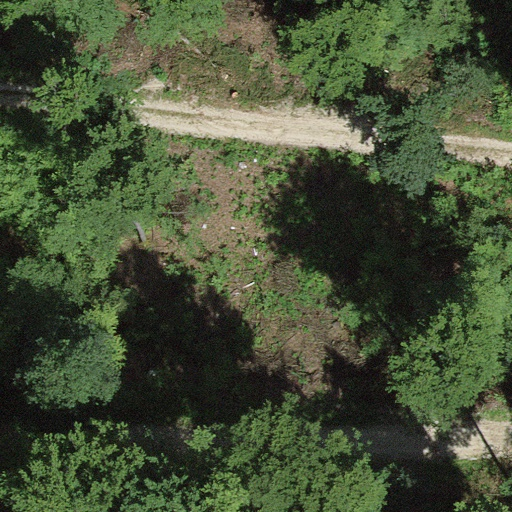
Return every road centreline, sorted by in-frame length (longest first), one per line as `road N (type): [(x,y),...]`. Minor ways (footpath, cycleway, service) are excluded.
road 1 (track): [(0,92),(511,153)]
road 2 (track): [(511,427),(248,441),(0,428)]
